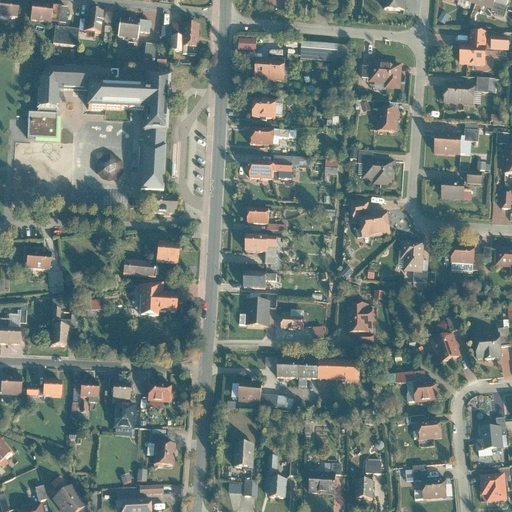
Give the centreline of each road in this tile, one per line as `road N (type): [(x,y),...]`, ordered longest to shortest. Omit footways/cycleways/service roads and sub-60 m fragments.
road 1 (tertiary): [(225,19),(207,370)]
road 2 (residential): [(511,231),(430,225),(415,215),(421,42)]
road 3 (residential): [(207,370),(0,362)]
road 4 (residential): [(421,42),(225,19)]
road 5 (residential): [(511,387),(468,393),(457,411),(465,511)]
road 6 (residential): [(68,0),(225,19)]
road 7 (tertiary): [(207,370),(197,511)]
